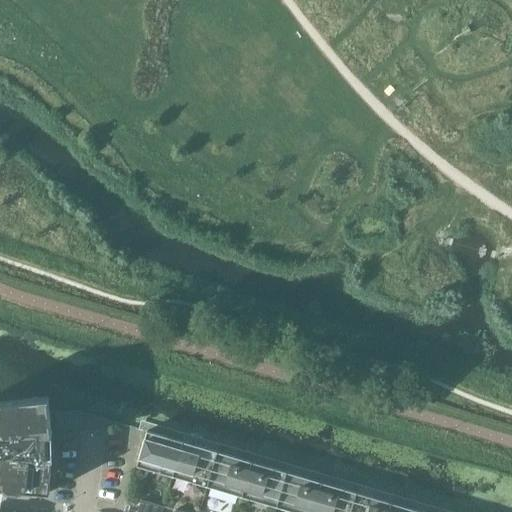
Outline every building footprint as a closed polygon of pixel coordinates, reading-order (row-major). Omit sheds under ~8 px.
[(0,489),(32,492),(34,493),(37,494),(40,493),(50,494),(54,447),(50,409),(49,398),(39,399),(36,398),(33,398),(31,400),(0,403),(0,489)] [(182,443),(147,432),(137,466),(172,477),(182,443)] [(216,453),(182,443),(172,477),(207,487),(216,453)] [(251,463),(216,453),(207,487),(241,497),(251,463)] [(286,473),(251,463),(241,497),(276,508),(286,473)] [(312,511),(321,484),(286,473),(276,508),(290,511),(312,511)] [(350,511),(356,494),(321,484),(312,511),(350,511)] [(387,511),(390,504),(356,494),(350,511),(387,511)] [(137,511),(162,511),(164,507),(141,501),(137,511)]
